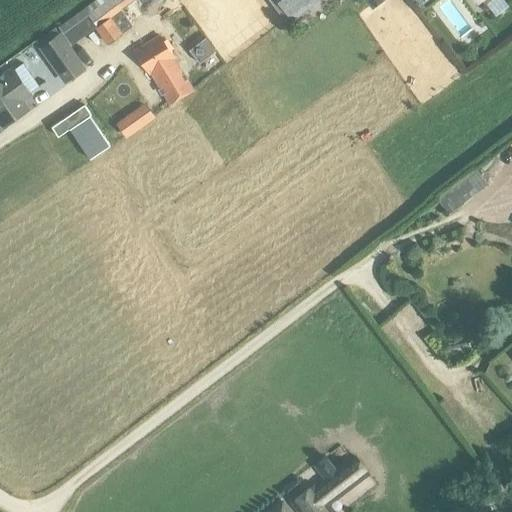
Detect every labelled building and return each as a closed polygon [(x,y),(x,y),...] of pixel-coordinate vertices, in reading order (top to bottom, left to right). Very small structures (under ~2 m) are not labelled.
[(86,9),(98,26),(121,9),(114,0),(95,0),(85,7),(86,9)] [(269,0),(285,21),(312,0),(269,0)] [(442,0),(405,0),(416,17),(442,0)] [(98,26),(95,28),(107,45),(133,26),(121,9),(98,26)] [(41,47),(59,34),(55,27),(36,40),(41,47)] [(61,32),(41,47),(39,48),(65,84),(87,68),(61,32)] [(162,34),(135,51),(149,75),(151,74),(170,104),(193,90),(174,59),(176,58),(162,34)] [(0,122),(3,127),(29,109),(24,101),(32,95),(15,70),(14,69),(5,75),(0,77),(0,122)] [(146,103),(117,124),(127,137),(155,117),(146,103)] [(65,119),(52,127),(59,136),(71,129),(90,116),(84,106),(65,119)] [(110,146),(90,116),(71,129),(91,159),(110,146)] [(490,196),(502,196),(502,174),(490,174),(490,196)] [(458,180),(436,197),(449,216),(472,199),(458,180)] [(315,484),(291,503),(297,511),(335,511),(331,505),(369,476),(354,456),(337,470),(335,468),(328,458),(315,468),(323,478),(324,480),(316,486),(315,484)] [(282,490),(288,498),(304,485),(297,477),(282,490)] [(291,511),(283,502),(270,511),(291,511)]
